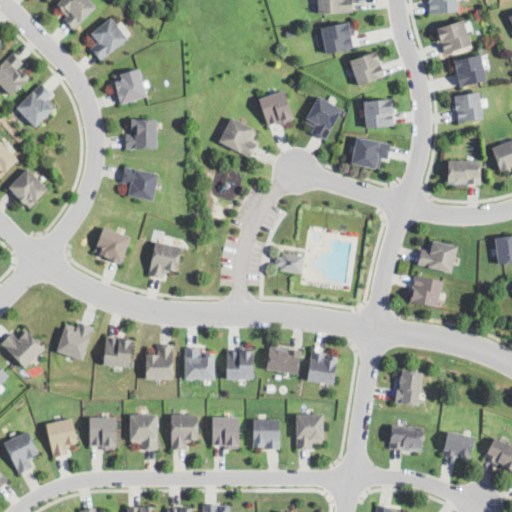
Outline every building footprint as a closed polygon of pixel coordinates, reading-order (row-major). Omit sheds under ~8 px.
[(91,0),(97,6),(73,29),(62,18),(66,14),(57,4),(61,0),(91,0)] [(354,0),(354,10),(318,12),(317,0),(354,0)] [(456,0),(457,11),(430,13),(429,0),(456,0)] [(128,38),(101,59),(91,46),(95,43),(88,33),(112,16),(128,38)] [(445,53),(437,27),(463,18),(472,44),(445,53)] [(356,46),(327,53),(325,44),(318,46),(315,33),(322,31),(321,26),(350,19),(356,46)] [(294,35),(288,37),(286,30),(292,29),(294,35)] [(359,84),(349,59),(376,48),(386,74),(359,84)] [(30,77),(13,95),(0,82),(0,64),(13,51),(24,61),(18,66),(30,77)] [(458,85),(453,60),(481,53),(487,79),(458,85)] [(148,95),(122,102),(114,74),(140,66),(148,95)] [(56,107),(36,126),(18,106),(42,83),(52,94),(48,98),(56,107)] [(297,118),(281,124),(280,120),(269,124),(259,98),(286,88),(297,118)] [(483,117),(460,121),(457,106),(454,107),(452,95),(479,91),(483,117)] [(342,108),(325,139),(311,131),(314,126),(305,120),(319,95),(342,108)] [(364,100),(393,97),(396,124),(366,127),(364,100)] [(250,156),(220,140),(232,116),(255,128),(250,139),(257,142),(250,156)] [(158,148),(126,148),(126,133),(136,133),(136,128),(132,128),(132,118),(158,118),(158,148)] [(389,157),(379,156),(378,166),(352,162),(356,136),(391,141),(389,157)] [(511,138),(511,168),(508,170),(507,166),(498,170),(490,147),(511,138)] [(0,139),(19,159),(0,177),(0,139)] [(480,162),(480,184),(466,184),(466,183),(449,183),(449,161),(480,162)] [(154,199),(125,193),(127,182),(122,181),(125,165),(159,172),(154,199)] [(49,187),(31,207),(25,201),(25,202),(9,187),(28,167),(49,187)] [(131,235),(122,261),(95,251),(104,226),(131,235)] [(511,233),(511,261),(503,263),(498,263),(495,236),(511,233)] [(458,246),(451,273),(417,264),(422,247),(427,249),(430,238),(458,246)] [(178,272),(170,270),(170,272),(165,271),(164,278),(149,275),(157,240),(184,246),(178,272)] [(305,254),(303,272),(280,270),(280,265),(276,265),(277,254),(281,255),(282,252),(305,254)] [(438,307),(411,301),(416,274),(443,279),(438,307)] [(96,326),(85,359),(57,350),(65,325),(77,329),(80,321),(96,326)] [(24,327),(45,348),(25,367),(1,342),(12,330),(16,334),(24,327)] [(135,339),(132,366),(105,363),(108,335),(135,339)] [(147,378),(147,352),(158,352),(158,343),(161,343),(174,343),(175,377),(147,378)] [(215,351),(215,378),(186,377),(186,345),(199,345),(199,351),(215,351)] [(227,377),(227,349),(239,349),(239,346),(254,346),(254,377),(227,377)] [(299,364),(298,374),(267,369),(270,346),(301,351),(299,364)] [(339,353),(335,383),(308,379),(312,348),(328,351),(328,352),(339,353)] [(0,384),(0,363),(10,374),(0,384)] [(418,406),(394,402),(399,369),(423,372),(418,406)] [(158,414),(157,449),(143,448),(143,442),(131,442),(131,413),(158,414)] [(172,449),(172,414),(199,413),(200,441),(187,441),(187,448),(172,449)] [(297,448),(297,413),(324,413),(324,441),(313,442),(313,448),(297,448)] [(241,416),(240,446),(226,446),(226,444),(213,443),(213,415),(241,416)] [(55,457),(47,423),(74,416),(80,441),(71,444),(71,445),(67,446),(69,454),(55,457)] [(118,416),(119,447),(104,448),(104,444),(91,444),(90,417),(118,416)] [(254,448),(254,419),(281,418),(282,447),(254,448)] [(424,428),(422,451),(390,448),(392,425),(424,428)] [(21,473),(4,442),(28,429),(40,451),(29,457),(34,466),(21,473)] [(476,437),(471,459),(462,457),(463,455),(457,454),(457,457),(443,454),(448,431),(476,437)] [(511,446),(511,472),(501,467),(503,464),(499,462),(498,465),(484,458),(494,437),(511,446)] [(0,485),(0,468),(8,479),(0,485)] [(220,502),(220,504),(231,504),(231,511),(204,511),(204,502),(220,502)]
